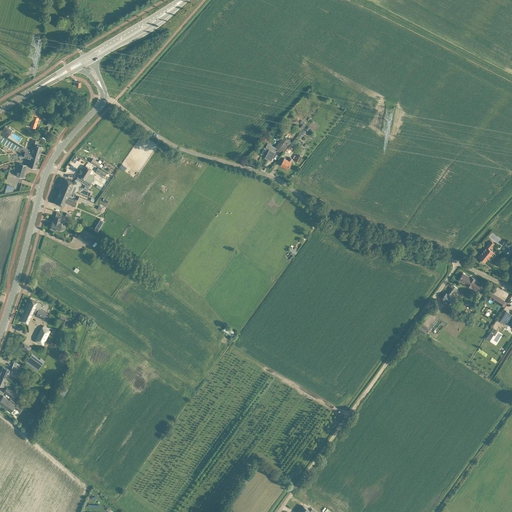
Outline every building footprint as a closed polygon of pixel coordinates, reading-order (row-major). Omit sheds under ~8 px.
[(31,109),(29,115),(30,115),(33,116),(30,126),(35,128),(39,117),(38,117),(40,112),(33,109),(31,109)] [(5,126),(0,134),(0,135),(6,139),(8,134),(5,132),(8,128),(5,126)] [(291,142),(290,141),(284,136),(275,147),(275,148),(276,149),(280,152),(282,150),(284,151),(291,142)] [(2,137),(0,140),(0,142),(1,144),(4,145),(4,144),(8,146),(16,151),(17,150),(19,147),(5,139),(2,137)] [(39,156),(42,146),(37,144),(38,141),(32,139),(29,152),(31,153),(39,156)] [(264,147),(261,153),(266,156),(266,157),(266,156),(268,157),(267,157),(271,159),(275,152),(276,149),(275,148),(275,147),(274,147),(268,144),(268,143),(265,148),(265,147),(264,147)] [(19,147),(17,150),(22,153),(24,155),(24,157),(30,158),(28,166),(31,167),(36,168),(39,156),(31,153),(29,152),(24,150),(19,147)] [(301,148),(298,153),(295,160),(299,162),(306,150),(301,148)] [(284,158),(283,160),(281,164),(288,168),(291,162),(293,159),(290,157),(288,160),(284,158)] [(16,175),(23,177),(26,165),(19,163),(16,175)] [(77,175),(75,178),(83,183),(85,179),(85,180),(89,172),(91,169),(85,165),(79,176),(77,175)] [(98,168),(96,171),(104,176),(106,173),(98,168)] [(60,188),(59,191),(68,195),(72,197),(73,194),(73,193),(74,190),(76,187),(73,185),(73,184),(74,182),(69,180),(65,178),(62,184),(61,186),(60,188)] [(14,186),(7,184),(4,192),(12,191),(14,186)] [(59,191),(54,202),(59,204),(64,206),(65,202),(75,206),(77,202),(73,201),(70,199),(67,198),(68,195),(59,191)] [(94,203),(79,197),(78,200),(93,207),(94,203)] [(60,230),(61,225),(62,223),(59,222),(60,217),(55,216),(54,221),(52,220),(52,223),(50,227),(51,227),(51,228),(51,229),(52,229),(53,229),(54,228),(54,229),(55,229),(56,229),(60,230)] [(100,219),(95,229),(98,231),(104,221),(100,219)] [(95,239),(94,239),(81,231),(77,237),(91,245),(95,239)] [(494,243),(491,240),(486,246),(487,247),(479,256),(482,259),(481,261),(483,263),(485,261),(485,262),(493,252),(490,249),(494,243)] [(511,245),(511,246),(509,244),(508,246),(507,245),(503,250),(509,256),(511,252),(511,245)] [(99,257),(104,261),(109,253),(105,250),(99,257)] [(470,275),(469,276),(465,274),(466,274),(463,272),(462,275),(461,276),(461,277),(459,280),(477,291),(481,284),(476,281),(477,280),(470,275)] [(451,296),(457,288),(453,285),(448,291),(451,294),(450,295),(451,296)] [(450,295),(451,294),(448,291),(447,293),(446,292),(442,298),(449,304),(453,298),(451,296),(450,295)] [(501,306),(505,301),(492,293),(491,295),(494,298),(493,300),(501,306)] [(20,320),(28,324),(33,314),(35,315),(35,316),(43,319),(46,312),(38,309),(35,308),(38,302),(30,298),(20,320)] [(464,305),(459,302),(454,309),(465,316),(467,313),(461,309),(464,305)] [(506,311),(500,321),(504,324),(505,324),(506,322),(509,324),(508,324),(509,324),(511,326),(511,315),(511,314),(506,311)] [(227,325),(224,329),(232,335),(235,331),(227,325)] [(38,334),(35,341),(43,345),(46,338),(50,331),(49,330),(42,327),(38,334)] [(493,328),(488,336),(491,338),(497,330),(493,328)] [(19,347),(27,352),(31,346),(23,341),(19,347)] [(33,355),(28,365),(39,370),(43,360),(33,355)] [(15,362),(12,368),(11,372),(16,375),(22,378),(25,373),(23,372),(24,369),(21,367),(22,365),(21,365),(15,362)] [(0,375),(7,378),(10,369),(3,366),(0,372),(0,375)] [(19,379),(17,384),(20,385),(28,389),(29,387),(27,385),(21,381),(19,379)] [(20,386),(20,385),(17,384),(14,382),(13,385),(16,386),(15,388),(17,389),(16,390),(18,391),(20,388),(21,388),(21,386),(20,386)] [(7,387),(4,391),(13,399),(16,395),(7,387)] [(3,396),(0,399),(0,403),(1,405),(1,406),(3,407),(4,407),(7,409),(10,412),(11,412),(13,409),(14,407),(19,411),(22,408),(17,404),(10,399),(9,400),(3,396)]
